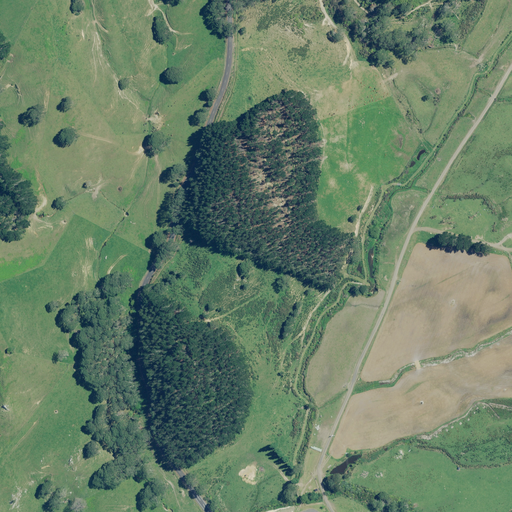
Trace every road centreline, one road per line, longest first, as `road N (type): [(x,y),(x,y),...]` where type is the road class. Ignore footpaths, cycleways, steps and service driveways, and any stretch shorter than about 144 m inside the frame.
road 1 (unclassified): [(231,0),(227,76),(174,227),(142,289),(141,359),(154,430),(209,511)]
road 2 (track): [(333,511),(317,470),(412,230)]
road 3 (track): [(412,230),(511,67)]
